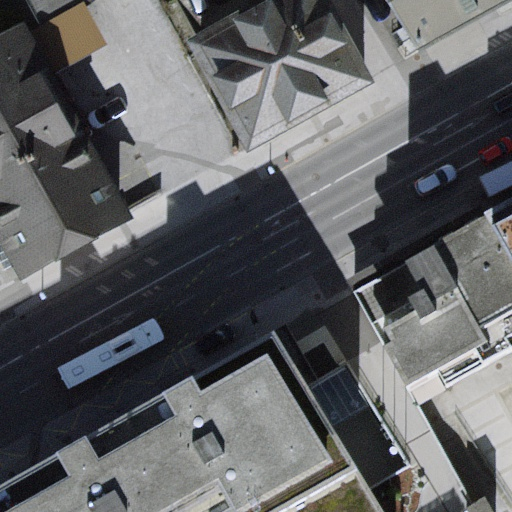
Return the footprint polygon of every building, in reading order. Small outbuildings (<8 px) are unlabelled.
[(0,0),(0,34),(8,30),(42,37),(112,0),(0,0)] [(319,0),(306,0),(200,60),(257,162),(373,97),(319,0)] [(393,0),(414,35),(475,0),(393,0)] [(8,30),(0,34),(0,286),(1,289),(113,233),(8,30)] [(511,213),(492,225),(511,260),(511,213)] [(413,396),(511,340),(511,260),(492,225),(429,260),(358,300),(413,396)] [(283,344),(0,503),(0,511),(295,511),(359,476),(283,344)]
